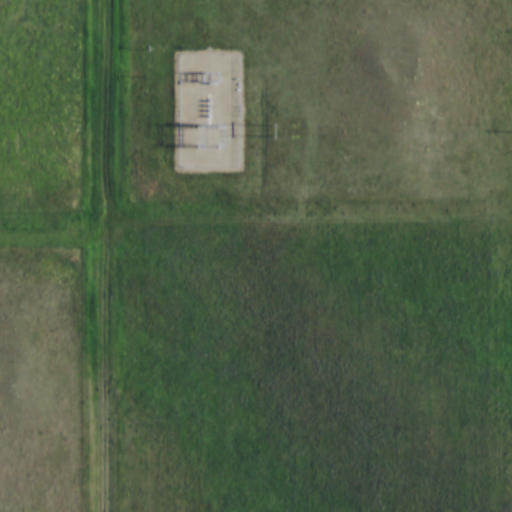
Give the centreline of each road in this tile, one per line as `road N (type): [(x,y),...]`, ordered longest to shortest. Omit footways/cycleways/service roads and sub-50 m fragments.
road 1 (track): [(92,511),(100,0)]
road 2 (track): [(0,220),(511,218)]
